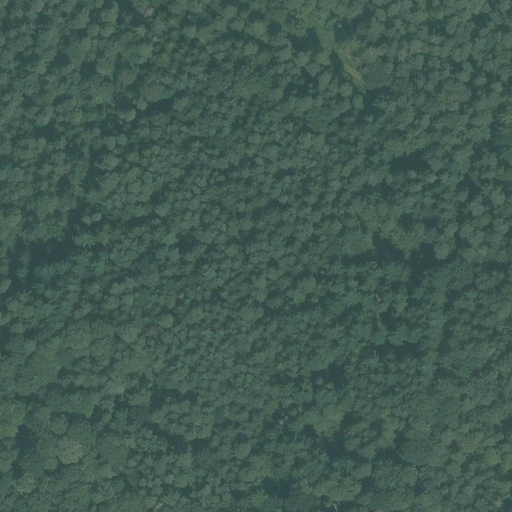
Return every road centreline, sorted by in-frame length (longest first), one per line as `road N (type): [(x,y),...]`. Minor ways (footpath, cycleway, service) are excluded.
road 1 (track): [(511,60),(481,152),(411,511)]
road 2 (track): [(227,0),(511,170)]
